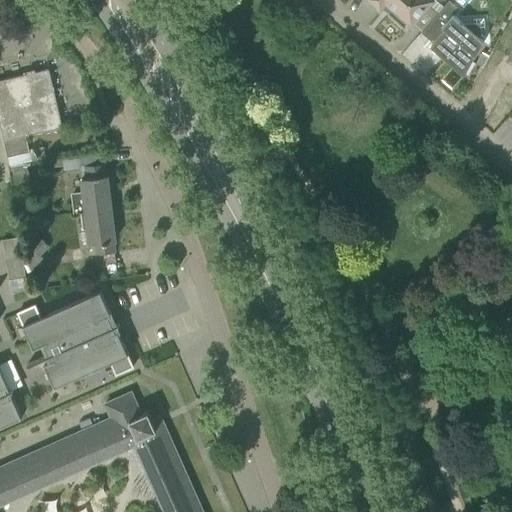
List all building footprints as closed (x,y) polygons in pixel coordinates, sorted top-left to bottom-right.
[(366,0),(379,12),(384,6),(391,12),(389,14),(403,27),(407,22),(410,25),(423,10),(431,0),(366,0)] [(485,37),(484,18),(458,19),(453,15),(458,8),(448,0),(447,0),(435,16),(444,23),(441,26),(444,28),(432,42),(429,47),(452,67),(454,64),(457,67),(459,64),(462,66),(464,64),(467,66),(470,63),(483,41),(479,37),(485,37)] [(501,34),(495,46),(504,51),(511,40),(501,34)] [(482,52),(475,62),(482,66),(488,56),(482,52)] [(62,127),(48,68),(0,79),(0,124),(4,140),(62,127)] [(39,181),(34,177),(28,172),(26,163),(10,166),(15,194),(26,192),(39,181)] [(81,178),(83,190),(72,192),(74,212),(85,210),(111,207),(107,174),(105,175),(103,163),(85,166),(86,177),(81,178)] [(115,240),(111,207),(85,210),(90,243),(95,242),(96,254),(115,251),(113,240),(115,240)] [(48,246),(37,236),(28,244),(39,255),(48,246)] [(22,325),(33,348),(41,344),(46,355),(27,364),(27,365),(47,356),(49,360),(44,363),(54,386),(110,361),(116,374),(133,366),(127,354),(128,353),(115,326),(119,324),(118,323),(115,325),(112,318),(111,318),(109,314),(110,314),(100,290),(40,317),(34,304),(17,312),(23,324),(22,325)] [(0,425),(21,416),(12,396),(11,396),(9,391),(13,390),(12,389),(9,390),(7,385),(0,368),(0,425)] [(0,511),(0,503),(123,449),(135,444),(165,511),(202,511),(159,414),(151,418),(147,411),(140,414),(130,392),(105,403),(111,417),(0,466),(0,511)]
